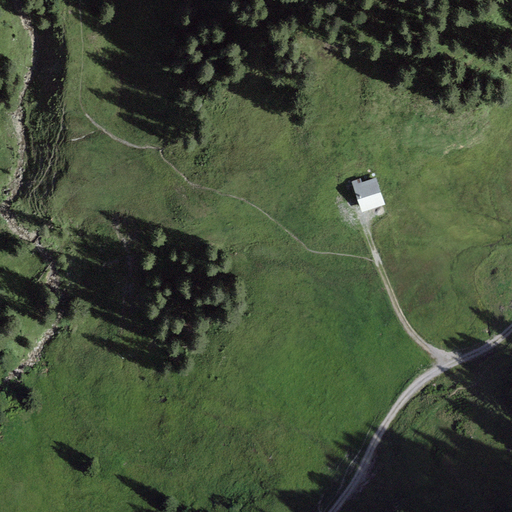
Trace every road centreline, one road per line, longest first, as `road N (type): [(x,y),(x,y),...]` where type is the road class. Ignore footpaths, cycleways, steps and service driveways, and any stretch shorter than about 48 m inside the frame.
road 1 (track): [(511,325),(404,395),(330,511)]
road 2 (track): [(363,222),(403,322),(449,361)]
